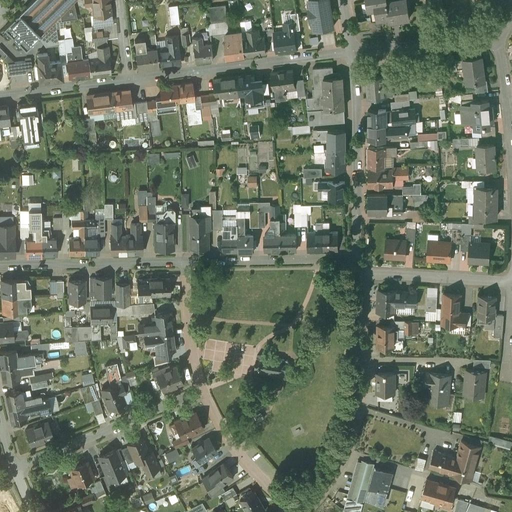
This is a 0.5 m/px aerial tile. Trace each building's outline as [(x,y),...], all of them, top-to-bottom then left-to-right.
[(75,0),(31,0),(20,12),(27,19),(26,20),(41,35),(39,37),(45,46),(53,46),(58,45),(58,40),(55,21),(60,16),(73,2),(75,0)] [(109,0),(84,0),(85,6),(93,5),(94,16),(101,15),(102,24),(112,23),(109,0)] [(334,26),(329,0),(309,0),(310,8),(308,8),(310,20),(313,20),(314,29),(334,26)] [(389,17),(387,1),(386,0),(369,0),(368,0),(368,1),(371,20),(389,17)] [(406,0),(395,0),(387,1),(389,17),(389,21),(390,21),(390,20),(399,19),(399,20),(410,18),(406,0)] [(73,2),(60,16),(61,21),(77,19),(73,2)] [(495,2),(483,4),(484,10),(496,8),(495,2)] [(225,4),(207,7),(209,22),(227,20),(225,4)] [(177,5),(168,6),(170,24),(179,23),(177,5)] [(484,10),(472,12),(473,18),(485,16),(484,10)] [(27,19),(20,12),(4,28),(8,32),(12,36),(18,42),(22,46),(26,50),(39,37),(41,35),(26,20),(27,19)] [(298,12),(291,13),(291,15),(293,30),(295,30),(300,29),(298,12)] [(291,15),(283,15),(284,25),(285,25),(286,33),(274,35),(275,40),(276,51),(298,48),(296,32),(295,32),(295,30),(293,30),(291,15)] [(445,17),(433,19),(434,25),(446,23),(445,17)] [(227,20),(209,22),(210,35),(226,33),(229,33),(227,20)] [(188,27),(180,28),(182,44),(190,43),(188,27)] [(274,28),(267,29),(268,41),(275,40),(274,35),(274,28)] [(258,29),(242,31),(245,55),(266,53),(264,36),(259,37),(258,29)] [(105,30),(85,33),(86,41),(93,40),(106,38),(105,30)] [(229,33),(226,33),(227,41),(224,41),(226,58),(245,55),(242,31),(229,33)] [(176,35),(166,37),(167,48),(156,49),(159,66),(179,63),(176,35)] [(202,44),(201,36),(192,38),(195,62),(213,60),(211,43),(202,44)] [(106,38),(93,40),(94,48),(99,47),(107,46),(106,38)] [(71,39),(58,40),(58,45),(59,52),(66,51),(66,54),(72,53),(71,46),(72,46),(71,39)] [(156,49),(146,50),(144,40),(135,41),(136,52),(135,52),(138,69),(159,66),(156,49)] [(72,46),(71,46),(72,53),(66,54),(67,60),(67,63),(69,78),(90,75),(88,59),(88,58),(82,59),(80,45),(72,46)] [(107,46),(99,47),(100,58),(88,59),(90,75),(110,72),(107,46)] [(66,51),(59,52),(60,61),(60,64),(67,63),(67,60),(66,54),(66,51)] [(48,62),(47,53),(37,54),(38,63),(37,63),(38,70),(35,70),(36,76),(39,76),(39,81),(62,78),(60,64),(60,61),(48,62)] [(482,56),(455,60),(456,70),(464,69),(466,84),(467,83),(467,81),(474,80),(475,83),(485,81),(482,56)] [(25,61),(7,63),(9,75),(26,73),(26,71),(25,61)] [(333,66),(313,67),(314,88),(313,88),(313,96),(315,123),(345,121),(342,76),(339,76),(339,72),(333,73),(333,66)] [(292,70),(272,72),(274,89),(275,89),(276,100),(286,98),(285,88),(287,87),(288,90),(295,89),(292,70)] [(261,73),(237,76),(239,94),(247,93),(248,100),(262,99),(261,92),(264,92),(261,73)] [(237,76),(215,79),(216,93),(217,93),(217,97),(220,97),(220,101),(234,99),(233,95),(239,94),(237,76)] [(384,76),(367,78),(368,98),(385,97),(393,96),(392,95),(392,86),(384,86),(384,76)] [(485,81),(475,83),(476,93),(488,91),(486,81),(485,81)] [(192,82),(176,84),(179,102),(186,101),(188,124),(201,122),(200,108),(195,109),(194,100),(195,100),(192,82)] [(176,84),(159,86),(161,99),(161,104),(174,103),(179,102),(176,84)] [(129,90),(113,92),(115,110),(131,108),(131,104),(129,90)] [(113,92),(86,95),(88,114),(101,112),(115,110),(113,92)] [(216,93),(209,94),(210,104),(218,103),(217,97),(217,93),(216,93)] [(409,93),(395,94),(395,101),(403,100),(409,99),(409,93)] [(209,94),(200,95),(201,105),(210,104),(209,94)] [(313,96),(306,97),(309,123),(310,123),(315,123),(313,96)] [(161,99),(155,100),(157,110),(163,112),(175,111),(174,103),(161,104),(161,99)] [(473,99),(461,101),(463,123),(474,122),(474,125),(480,124),(481,128),(490,127),(490,126),(489,120),(493,120),(492,105),(489,105),(488,100),(476,101),(476,99),(473,99)] [(155,100),(146,101),(148,111),(157,110),(155,100)] [(146,101),(133,103),(135,115),(135,121),(149,120),(148,111),(146,101)] [(35,102),(18,104),(20,120),(21,120),(23,142),(39,140),(37,126),(36,118),(37,118),(37,112),(35,102)] [(131,108),(115,110),(116,118),(135,115),(133,103),(131,104),(131,108)] [(7,106),(0,106),(0,136),(1,137),(0,131),(0,127),(8,127),(9,126),(8,122),(9,122),(7,106)] [(386,109),(369,110),(368,125),(385,124),(386,121),(394,120),(394,111),(393,111),(385,112),(386,109)] [(414,109),(393,111),(394,111),(394,120),(394,123),(406,122),(415,121),(415,113),(414,109)] [(94,117),(84,118),(86,133),(95,132),(94,117)] [(415,121),(406,122),(406,126),(406,135),(415,133),(415,121)] [(309,123),(292,125),(293,133),(311,132),(310,123),(309,123)] [(251,125),(252,137),(261,136),(260,124),(251,125)] [(385,124),(368,125),(368,139),(386,138),(385,136),(406,135),(406,126),(385,127),(386,124),(385,124)] [(15,126),(9,126),(8,127),(10,140),(17,139),(15,126)] [(490,127),(481,128),(481,136),(496,135),(495,126),(490,126),(490,127)] [(345,129),(328,129),(313,129),(313,138),(328,138),(328,150),(345,149),(345,129)] [(437,131),(418,132),(418,140),(428,139),(437,139),(437,131)] [(468,137),(460,138),(461,146),(469,146),(468,137)] [(418,140),(410,140),(411,148),(428,147),(428,139),(418,140)] [(494,144),(477,145),(478,167),(495,166),(494,144)] [(397,146),(368,147),(368,167),(385,166),(385,155),(397,155),(397,146)] [(328,150),(327,151),(327,168),(345,168),(345,149),(328,150)] [(158,163),(158,153),(148,153),(148,163),(158,163)] [(409,165),(392,166),(393,168),(393,178),(409,178),(409,165)] [(322,167),(304,167),(304,176),(322,175),(322,167)] [(393,168),(368,169),(368,186),(393,185),(393,178),(393,168)] [(41,182),(41,172),(23,173),(24,183),(41,182)] [(258,186),(258,176),(249,175),(249,186),(258,186)] [(345,181),(328,181),(328,189),(328,199),(345,199),(345,181)] [(414,185),(402,185),(402,193),(414,193),(414,185)] [(484,186),(476,186),(476,187),(476,202),(496,202),(496,186),(484,186)] [(138,205),(146,205),(146,195),(146,191),(138,191),(138,205)] [(387,193),(368,193),(368,212),(377,212),(377,215),(381,215),(381,212),(402,212),(402,203),(392,203),(387,203),(387,193)] [(402,193),(392,193),(392,203),(402,203),(402,193)] [(156,212),(156,205),(147,205),(147,197),(153,197),(153,196),(146,196),(146,195),(146,205),(147,221),(155,221),(155,212),(156,212)] [(496,202),(476,202),(473,201),(473,215),(473,217),(484,217),(496,218),(496,202)] [(258,202),(250,202),(250,210),(258,210),(259,209),(258,202)] [(112,203),(104,203),(104,218),(113,218),(112,203)] [(254,251),(253,234),(245,234),(245,203),(237,203),(238,214),(238,251),(254,251)] [(280,204),(270,205),(271,226),(275,226),(280,225),(280,213),(280,212),(280,204)] [(147,221),(146,205),(138,205),(139,221),(147,221)] [(211,206),(202,206),(200,208),(200,209),(191,209),(191,219),(194,218),(194,228),(192,229),(192,248),(209,248),(208,229),(211,229),(210,209),(211,209),(211,206)] [(166,208),(162,212),(156,212),(155,212),(155,221),(156,230),(155,230),(156,249),(173,249),(173,242),(174,241),(174,231),(172,230),(172,222),(175,222),(175,210),(173,208),(166,208)] [(426,219),(426,208),(414,208),(414,219),(426,219)] [(41,221),(41,210),(28,210),(29,229),(35,229),(35,238),(26,238),(26,255),(42,255),(41,238),(41,221)] [(258,210),(250,210),(250,227),(259,227),(258,210)] [(62,217),(62,212),(53,212),(53,228),(62,228),(62,217)] [(296,250),(296,232),(286,233),(285,213),(280,213),(280,225),(281,250),(296,250)] [(224,214),(223,214),(223,223),(223,229),(223,234),(223,252),(238,251),(238,214),(224,214)] [(484,217),(473,217),(473,215),(469,215),(469,223),(484,224),(484,217)] [(83,237),(83,219),(71,219),(71,228),(78,228),(79,237),(83,237)] [(95,227),(95,219),(83,219),(83,237),(88,237),(88,227),(95,227)] [(50,228),(49,220),(41,221),(41,238),(46,238),(46,228),(50,228)] [(13,224),(0,224),(0,255),(14,255),(14,236),(13,236),(13,224)] [(120,235),(120,224),(111,224),(112,235),(120,235)] [(139,224),(131,224),(131,235),(140,235),(139,224)] [(275,226),(275,233),(265,233),(266,250),(281,250),(280,225),(275,226)] [(415,228),(406,227),(406,237),(408,237),(408,241),(415,241),(415,228)] [(462,228),(452,228),(451,239),(453,239),(453,243),(461,243),(461,234),(462,228)] [(323,249),(323,231),(308,232),(308,250),(323,249)] [(338,249),(338,231),(323,231),(323,249),(338,249)] [(471,235),(461,234),(461,243),(460,250),(469,250),(470,242),(471,235)] [(126,253),(126,235),(120,235),(112,235),(110,235),(111,253),(126,253)] [(131,235),(126,235),(126,253),(141,253),(141,235),(140,235),(131,235)] [(79,237),(68,237),(69,254),(84,254),(83,237),(79,237)] [(99,254),(98,237),(88,237),(83,237),(84,254),(99,254)] [(56,254),(56,238),(46,238),(41,238),(42,255),(56,254)] [(406,240),(386,239),(385,257),(405,258),(406,240)] [(451,242),(429,241),(428,250),(427,252),(427,257),(428,259),(450,261),(451,242)] [(470,242),(469,250),(469,262),(488,263),(489,243),(470,242)] [(109,277),(95,277),(95,279),(96,292),(96,295),(109,295),(109,277)] [(169,278),(148,279),(148,282),(142,282),(142,279),(137,279),(137,287),(138,298),(152,298),(152,295),(169,295),(169,278)] [(19,279),(1,280),(2,296),(30,295),(30,286),(25,286),(25,279),(19,279)] [(84,280),(68,280),(69,302),(85,302),(84,280)] [(129,283),(115,283),(116,305),(128,304),(129,304),(129,298),(129,296),(129,287),(129,283)] [(137,287),(129,287),(129,296),(129,298),(129,304),(152,302),(152,298),(138,298),(137,287)] [(395,291),(379,290),(378,302),(377,302),(376,311),(395,312),(395,304),(395,291)] [(417,292),(395,291),(395,304),(416,306),(417,292)] [(461,294),(443,293),(442,308),(442,318),(442,319),(446,323),(465,324),(466,313),(460,312),(461,294)] [(30,295),(2,296),(2,313),(21,312),(21,311),(26,311),(26,304),(31,304),(30,295)] [(496,296),(479,295),(478,316),(495,317),(495,314),(496,296)] [(437,297),(427,296),(426,310),(436,311),(436,308),(437,297)] [(129,304),(128,304),(129,314),(154,311),(153,302),(152,302),(129,304)] [(128,304),(116,305),(116,315),(129,314),(128,304)] [(106,307),(106,305),(90,306),(90,322),(100,322),(101,338),(110,337),(109,322),(106,322),(106,320),(109,320),(111,320),(111,307),(106,307)] [(170,312),(154,313),(155,323),(138,325),(139,333),(144,333),(172,329),(170,312)] [(504,315),(495,314),(495,317),(494,322),(493,337),(502,337),(504,315)] [(404,321),(390,320),(390,326),(394,326),(394,330),(398,330),(404,330),(404,321)] [(412,321),(404,321),(404,330),(404,333),(412,333),(412,321)] [(3,323),(0,322),(0,340),(14,340),(14,339),(28,338),(27,330),(13,332),(12,322),(3,323)] [(101,338),(100,322),(90,322),(90,326),(91,340),(101,338)] [(390,326),(377,325),(377,347),(393,347),(393,348),(403,348),(403,337),(398,337),(398,330),(394,330),(394,326),(390,326)] [(69,326),(64,326),(65,341),(77,341),(77,326),(69,326)] [(90,326),(77,326),(77,341),(91,340),(90,326)] [(172,329),(144,333),(146,346),(155,345),(156,355),(156,356),(169,354),(169,350),(175,349),(172,329)] [(131,335),(122,336),(123,347),(129,346),(129,341),(132,341),(131,335)] [(16,350),(0,351),(0,365),(0,367),(31,363),(40,362),(38,352),(16,355),(16,350)] [(169,354),(156,356),(156,355),(153,355),(154,365),(170,361),(169,354)] [(281,359),(257,355),(255,369),(279,373),(282,370),(288,371),(291,368),(289,364),(283,363),(281,359)] [(491,359),(474,359),(473,365),(490,367),(491,359)] [(116,362),(105,365),(110,386),(101,389),(109,408),(124,402),(120,392),(124,391),(120,376),(116,362)] [(31,363),(0,367),(2,383),(20,380),(18,370),(21,370),(21,371),(32,369),(31,363)] [(168,365),(151,372),(154,379),(157,377),(162,391),(183,383),(175,365),(169,368),(168,365)] [(485,371),(466,369),(466,370),(467,370),(466,383),(465,383),(464,394),(465,394),(465,392),(482,394),(482,396),(483,396),(485,371)] [(133,370),(125,372),(125,374),(126,374),(127,379),(135,377),(133,370)] [(450,374),(431,372),(431,373),(421,372),(420,385),(421,385),(421,383),(431,384),(429,400),(428,400),(428,401),(446,403),(447,403),(448,393),(450,374)] [(394,373),(377,373),(377,393),(392,393),(394,393),(394,382),(393,382),(393,374),(394,374),(394,373)] [(125,374),(120,376),(124,391),(129,389),(127,379),(126,374),(125,374)] [(45,379),(30,382),(31,389),(47,386),(45,379)] [(20,390),(4,394),(8,409),(43,401),(42,398),(42,395),(30,397),(29,392),(27,391),(21,392),(20,390)] [(455,394),(448,393),(447,403),(446,403),(446,410),(453,410),(455,394)] [(43,401),(8,409),(11,423),(27,420),(25,411),(29,410),(31,412),(38,411),(40,412),(51,409),(47,397),(44,398),(44,397),(42,398),(43,401)] [(97,399),(91,401),(95,414),(101,412),(97,399)] [(261,411),(254,415),(257,421),(264,417),(261,411)] [(195,412),(187,415),(187,414),(174,420),(175,422),(169,425),(173,433),(178,431),(181,437),(182,438),(186,436),(203,428),(195,412)] [(48,422),(25,430),(31,445),(53,437),(48,422)] [(181,437),(172,441),(175,447),(188,441),(186,436),(182,438),(181,437)] [(208,437),(192,447),(197,456),(192,459),(195,465),(201,462),(201,461),(216,451),(208,437)] [(142,438),(127,444),(128,446),(134,460),(135,462),(141,460),(146,473),(158,467),(151,450),(148,452),(142,438)] [(481,445),(461,439),(456,457),(452,473),(452,474),(471,479),(481,445)] [(134,460),(128,446),(121,448),(125,459),(127,463),(134,460)] [(125,459),(121,448),(116,450),(120,461),(125,459)] [(165,452),(169,461),(181,457),(177,448),(165,452)] [(116,449),(99,456),(106,474),(109,473),(111,478),(122,473),(121,469),(123,468),(120,461),(116,450),(116,449)] [(456,457),(433,450),(429,466),(452,473),(456,457)] [(426,459),(418,456),(415,469),(422,471),(426,459)] [(362,460),(351,499),(363,503),(366,492),(373,466),(374,467),(374,464),(362,460)] [(201,462),(195,465),(191,468),(194,474),(206,469),(201,462)] [(224,463),(201,478),(209,489),(210,491),(215,488),(216,489),(222,485),(234,477),(224,463)] [(87,465),(71,472),(74,480),(77,488),(78,488),(94,481),(87,465)] [(392,472),(375,467),(374,467),(373,466),(366,492),(385,498),(392,472)] [(456,487),(427,478),(422,497),(421,504),(435,508),(436,501),(442,502),(442,504),(451,507),(456,487)] [(74,480),(69,482),(72,490),(77,488),(74,480)] [(100,480),(93,483),(97,491),(103,489),(100,480)] [(222,485),(216,489),(215,488),(210,491),(209,489),(206,491),(211,497),(221,493),(225,490),(222,485)] [(233,487),(221,493),(225,500),(237,493),(233,487)] [(255,491),(240,499),(247,511),(260,511),(265,509),(255,491)] [(151,493),(143,496),(146,503),(153,499),(151,493)] [(89,494),(80,498),(83,505),(92,501),(89,494)] [(464,511),(468,500),(458,497),(453,511),(464,511)] [(360,511),(363,503),(351,499),(347,511),(360,511)] [(121,511),(117,501),(110,504),(113,511),(121,511)] [(481,511),(483,505),(470,501),(466,510),(472,511),(481,511)]
